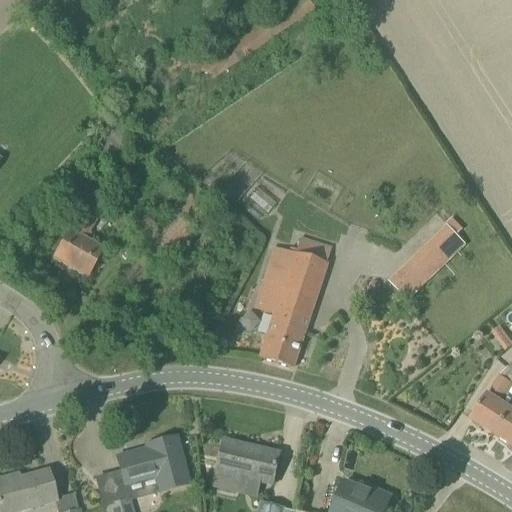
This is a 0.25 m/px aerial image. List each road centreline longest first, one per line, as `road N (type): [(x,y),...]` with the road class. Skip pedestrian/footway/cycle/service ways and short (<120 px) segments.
road 1 (unclassified): [(511,497),(437,452),(330,405),(242,383),(176,376),(65,399)]
road 2 (unclassified): [(65,399),(49,349),(25,315),(0,298)]
